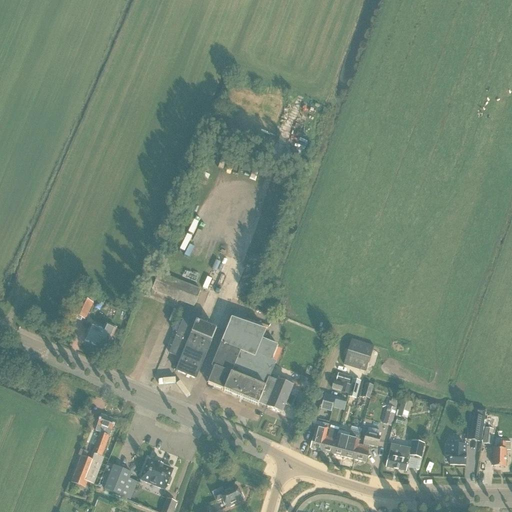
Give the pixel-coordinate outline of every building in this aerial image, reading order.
[(193,307),(200,290),(159,273),(152,290),(193,307)] [(81,298),(73,314),(85,320),(93,304),(92,303),(94,298),(83,293),(81,298)] [(176,371),(196,379),(216,330),(196,322),(201,312),(188,307),(169,353),(181,358),(176,371)] [(214,369),(208,384),(223,391),(223,392),(258,406),(259,403),(267,407),(277,384),(269,380),(276,363),(271,361),(278,346),(262,340),(265,332),(253,327),(231,320),(212,368),(214,369)] [(106,351),(116,329),(106,325),(103,331),(91,325),(84,341),(96,347),(106,351)] [(172,325),(165,341),(171,344),(178,327),(172,325)] [(351,339),(344,364),(366,371),(373,346),(351,339)] [(66,358),(73,358),(73,340),(65,341),(66,358)] [(164,343),(159,355),(166,358),(170,345),(164,343)] [(336,381),(349,384),(350,377),(338,374),(336,381)] [(348,396),(356,398),(360,383),(352,381),(348,396)] [(267,407),(267,408),(281,414),(285,404),(291,407),(295,398),(289,395),(292,388),(288,386),(277,382),(277,384),(267,407)] [(332,389),(341,392),(343,385),(334,382),(332,389)] [(341,392),(348,393),(350,386),(343,384),(341,392)] [(369,399),(373,386),(365,384),(361,397),(369,399)] [(334,403),(335,401),(336,397),(326,395),(322,406),(332,409),(334,403)] [(335,401),(334,403),(345,406),(346,400),(336,397),(335,401)] [(406,419),(411,403),(402,400),(397,416),(406,419)] [(397,404),(389,401),(383,424),(391,426),(397,404)] [(95,431),(100,433),(109,437),(115,421),(101,415),(95,431)] [(483,418),(471,416),(467,440),(480,442),(483,418)] [(322,452),(325,437),(329,424),(317,422),(310,449),(322,452)] [(325,437),(322,452),(332,455),(339,427),(331,425),(327,437),(325,437)] [(339,427),(332,455),(343,458),(350,430),(339,427)] [(493,429),(484,427),(482,444),(491,445),(493,429)] [(350,430),(343,458),(354,460),(358,445),(361,433),(350,430)] [(101,457),(109,437),(100,433),(89,460),(85,458),(88,452),(80,449),(78,456),(81,457),(71,483),(84,488),(87,483),(93,485),(103,458),(101,457)] [(358,445),(354,460),(365,463),(369,446),(377,448),(380,437),(366,434),(363,446),(358,445)] [(386,468),(404,472),(405,472),(409,456),(421,459),(424,444),(411,441),(410,449),(391,444),(386,468)] [(493,467),(505,467),(506,450),(509,451),(509,443),(500,442),(499,450),(493,450),(493,467)] [(449,465),(465,466),(465,455),(464,455),(464,446),(446,445),(446,456),(450,456),(449,465)] [(129,460),(134,462),(138,453),(132,450),(129,460)] [(163,465),(158,464),(148,460),(140,481),(164,490),(166,485),(169,486),(171,479),(169,479),(172,470),(163,466),(163,465)] [(131,473),(113,466),(104,490),(121,497),(122,497),(130,500),(137,483),(129,479),(131,473)] [(211,492),(213,496),(216,502),(221,500),(225,508),(229,506),(230,507),(233,506),(232,505),(243,500),(242,499),(243,499),(241,494),(240,494),(236,487),(229,490),(228,489),(224,491),(222,487),(211,492)] [(161,511),(172,511),(176,503),(167,500),(161,511)]
